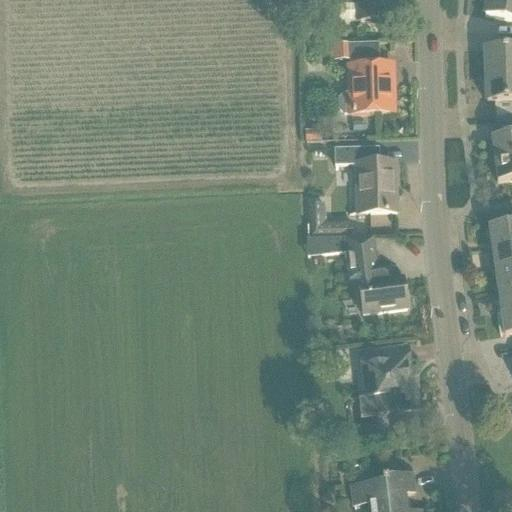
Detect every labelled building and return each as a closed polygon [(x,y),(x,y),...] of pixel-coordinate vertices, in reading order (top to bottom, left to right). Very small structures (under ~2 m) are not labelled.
[(337,19),(341,23),(370,24),(390,25),(390,6),(386,6),(386,0),(357,0),(358,6),(341,5),(337,9),(337,19)] [(485,17),(484,18),(504,22),(511,23),(511,0),(492,0),(489,18),(485,17)] [(347,45),(336,45),(336,63),(347,62),(347,45)] [(485,80),(511,79),(511,52),(485,53),(485,80)] [(347,117),(356,117),(389,116),(388,85),(393,85),(392,69),(350,69),(351,85),(356,85),(356,95),(342,95),(337,100),(338,111),(343,116),(347,116),(347,117)] [(511,79),(485,80),(486,105),(511,104),(511,79)] [(320,134),(306,134),(306,144),(320,144),(320,134)] [(491,141),(494,162),(511,159),(511,138),(511,139),(491,141)] [(353,167),(354,217),(362,217),(376,217),(396,216),(396,197),(393,197),(392,166),(379,167),(378,151),(359,151),(334,152),(334,167),(353,167)] [(511,159),(494,162),(497,185),(511,183),(511,159)] [(312,239),(352,238),(351,224),(324,225),(323,206),(311,206),(312,239)] [(494,252),(511,248),(511,226),(488,230),(491,252),(494,252)] [(343,243),(321,243),(323,258),(345,256),(348,280),(353,280),(359,279),(359,284),(357,284),(361,318),(368,317),(387,315),(406,313),(403,281),(388,283),(387,279),(384,277),(378,277),(373,242),(343,243)] [(492,258),(489,259),(491,273),(494,273),(494,274),(511,271),(511,248),(494,252),(491,252),(492,258)] [(511,271),(494,274),(498,295),(511,293),(511,271)] [(511,315),(511,293),(498,295),(501,317),(511,315)] [(511,315),(501,317),(504,339),(511,338),(511,315)] [(390,415),(394,415),(399,415),(418,412),(416,388),(409,389),(406,363),(398,364),(396,351),(364,355),(370,401),(388,399),(390,415)] [(338,357),(320,358),(321,370),(339,368),(338,357)] [(379,486),(349,490),(352,509),(369,507),(369,511),(401,511),(399,499),(414,497),(412,478),(378,482),(379,486)]
